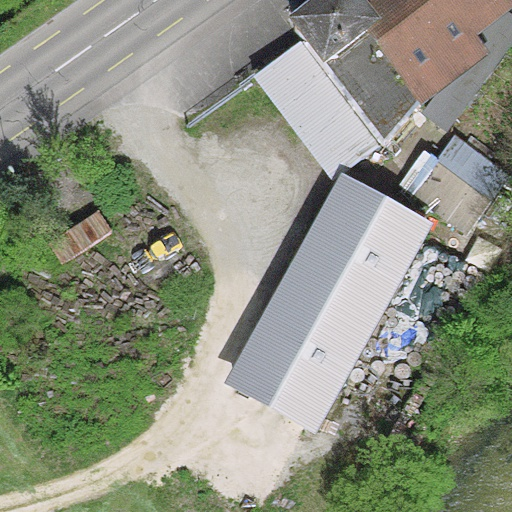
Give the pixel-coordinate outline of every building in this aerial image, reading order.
[(510,0),(509,0),(313,0),(296,13),(364,106),(510,0)] [(302,39),(254,76),(328,173),(376,137),(302,39)] [(511,172),(455,135),(438,160),(491,195),(498,200),(511,178),(511,172)] [(428,153),(402,191),(466,233),(491,195),(438,160),(428,153)] [(341,173),(227,381),(316,429),(429,221),(341,173)]
